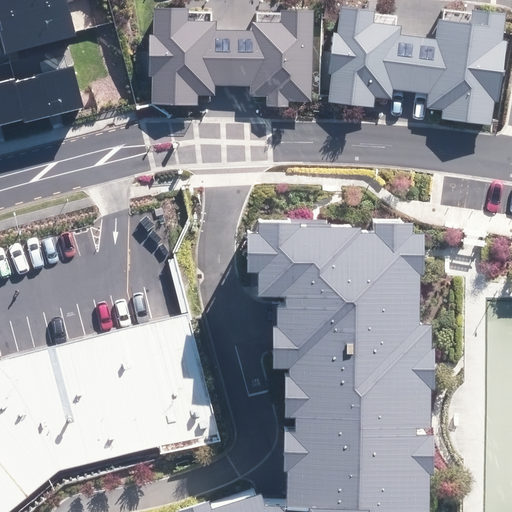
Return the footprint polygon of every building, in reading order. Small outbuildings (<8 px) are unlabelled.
[(0,0),(0,16),(7,43),(76,25),(69,0),(0,0)] [(376,2),(357,0),(336,0),(325,89),(392,97),(394,84),(432,89),(430,103),(486,110),(497,19),(462,15),(460,26),(438,24),(437,36),(402,32),(404,19),(375,15),(376,2)] [(192,2),(152,2),(152,94),(220,95),(220,81),(258,81),(258,96),(314,96),(314,4),(279,4),(279,16),(256,16),(256,28),(222,28),(222,15),(192,15),(192,2)] [(72,56),(0,73),(0,119),(83,99),(72,56)] [(511,221),(511,204),(436,194),(433,212),(511,224),(511,221)] [(426,511),(426,493),(414,493),(414,454),(419,454),(421,427),(401,426),(401,408),(420,409),(421,317),(408,317),(407,259),(412,259),(412,232),(401,231),(402,218),(373,218),(373,229),(348,228),(348,222),(287,218),(288,231),(258,230),(258,283),(267,283),(266,360),(280,360),(279,373),(294,373),(294,452),(283,452),(286,492),(265,491),(261,478),(213,497),(210,488),(178,500),(181,509),(170,511),(166,511),(164,505),(142,511),(426,511)] [(454,269),(433,268),(429,323),(451,324),(454,269)] [(0,367),(0,509),(57,464),(214,422),(184,312),(12,357),(0,367)]
